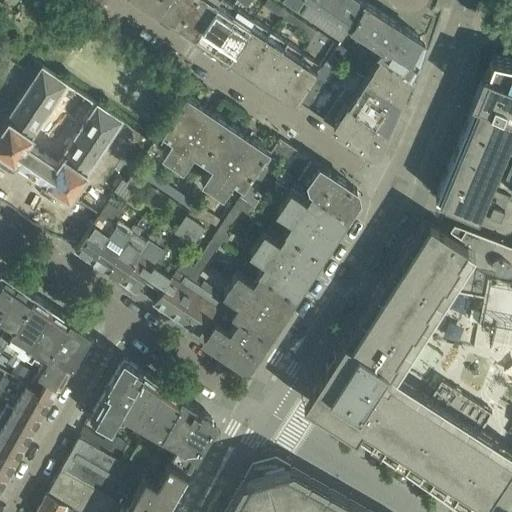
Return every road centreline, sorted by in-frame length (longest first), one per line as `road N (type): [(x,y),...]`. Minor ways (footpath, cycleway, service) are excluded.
road 1 (residential): [(110,0),(398,190)]
road 2 (residential): [(123,320),(10,511)]
road 3 (unclassified): [(398,190),(467,0)]
road 4 (residential): [(410,511),(268,414)]
road 5 (unclassified): [(307,335),(398,190)]
road 6 (residential): [(123,320),(0,233)]
road 7 (residential): [(249,402),(123,320)]
road 8 (unclassified): [(249,402),(197,511)]
